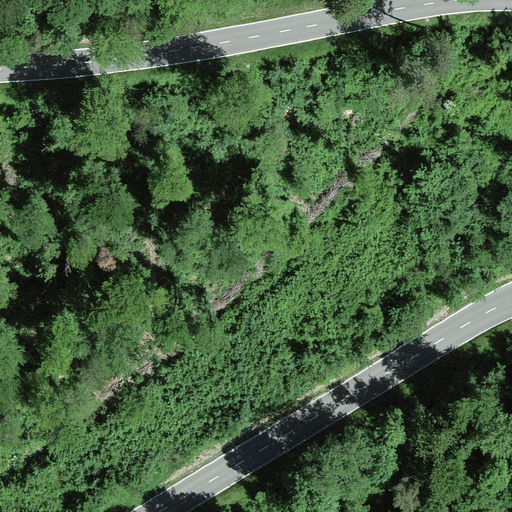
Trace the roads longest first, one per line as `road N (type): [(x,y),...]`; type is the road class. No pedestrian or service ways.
road 1 (tertiary): [(0,68),(149,53),(448,0)]
road 2 (tertiary): [(159,511),(511,299)]
